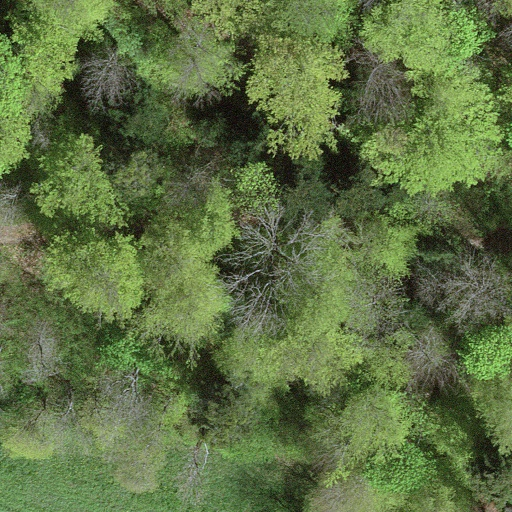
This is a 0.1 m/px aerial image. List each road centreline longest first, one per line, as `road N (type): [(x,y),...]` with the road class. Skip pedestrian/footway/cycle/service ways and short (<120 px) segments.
road 1 (track): [(511,233),(456,224),(175,216),(0,229)]
road 2 (track): [(151,0),(461,155),(511,172)]
